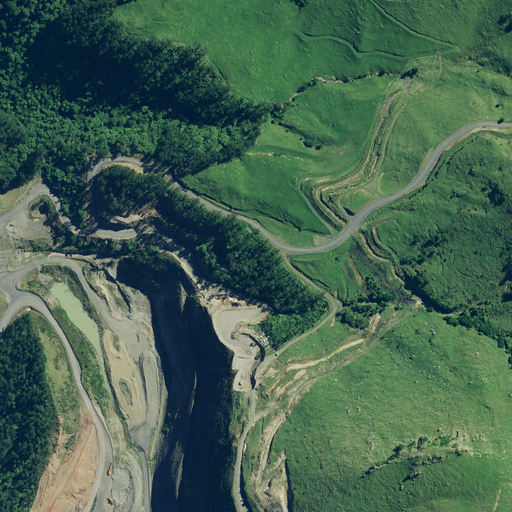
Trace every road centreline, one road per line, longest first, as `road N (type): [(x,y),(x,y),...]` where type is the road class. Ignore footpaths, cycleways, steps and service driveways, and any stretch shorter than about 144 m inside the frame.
road 1 (track): [(33,274),(12,216),(17,199),(28,186),(49,186),(65,194),(87,235),(102,240),(95,172),(117,160),(159,172),(279,249)]
road 2 (track): [(193,511),(196,482),(241,382),(289,355),(320,326),(326,308),(315,280),(279,249)]
road 3 (track): [(279,249),(330,251),(373,202),(478,126),(511,123)]
road 4 (track): [(33,274),(88,361),(97,434),(53,511)]
